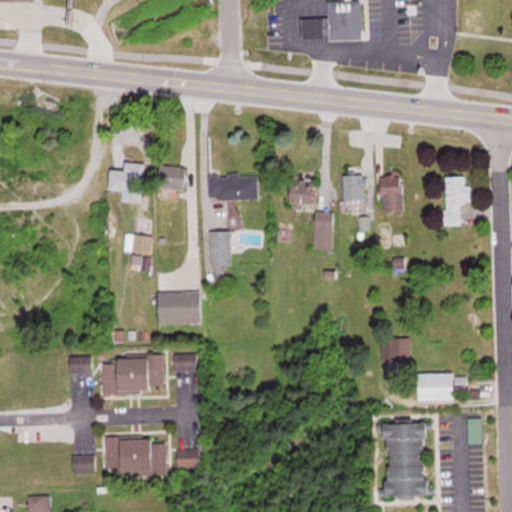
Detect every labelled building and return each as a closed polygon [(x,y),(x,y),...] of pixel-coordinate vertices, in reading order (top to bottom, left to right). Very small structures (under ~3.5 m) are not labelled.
[(366,40),(365,0),(330,0),(331,19),(304,19),(304,40),(366,40)] [(125,191),(124,201),(146,202),(148,163),(127,162),(127,170),(112,170),(111,190),(125,191)] [(187,166),(160,166),(160,188),(187,188),(187,166)] [(366,200),(366,175),(346,175),(346,200),(366,200)] [(385,175),(385,211),(405,211),(405,175),(385,175)] [(260,176),(218,176),(218,198),(260,198),(260,176)] [(462,203),(473,203),(473,185),(467,185),(467,176),(446,176),(446,225),(462,225),(462,203)] [(317,181),(293,181),(293,204),(317,204),(317,181)] [(336,249),(336,211),(317,211),(317,249),(336,249)] [(234,265),(234,231),(213,231),(213,265),(234,265)] [(153,253),(154,235),(128,234),(126,252),(153,253)] [(161,291),(161,321),(203,321),(203,291),(161,291)] [(384,358),(412,358),(412,335),(384,335),(384,358)] [(199,352),(176,352),(176,368),(199,368),(199,352)] [(120,354),(121,360),(106,361),(106,392),(165,392),(165,354),(120,354)] [(73,356),(73,370),(92,370),(92,356),(73,356)] [(390,494),(431,494),(430,420),(389,420),(390,494)] [(108,437),(108,471),(169,469),(168,435),(108,437)] [(201,448),(180,448),(180,465),(201,465),(201,448)] [(97,453),(75,453),(75,471),(97,471),(97,453)] [(52,511),(53,494),(29,494),(29,509),(44,509),(43,511),(52,511)]
